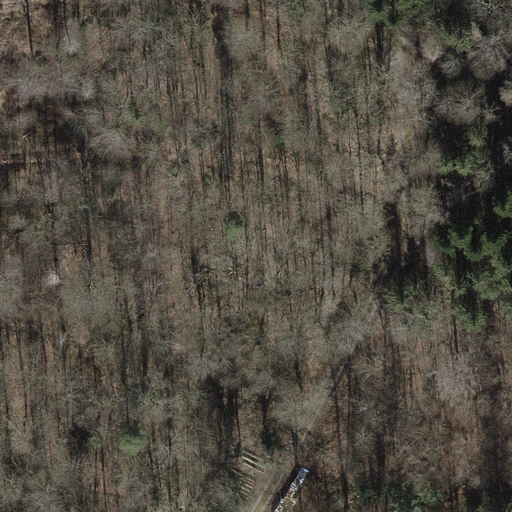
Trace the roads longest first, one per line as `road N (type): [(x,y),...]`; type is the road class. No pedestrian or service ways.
road 1 (track): [(243,511),(407,231),(511,153)]
road 2 (track): [(407,231),(394,34),(511,87)]
